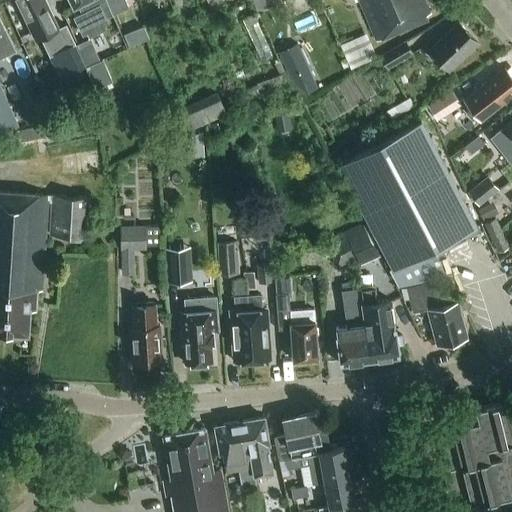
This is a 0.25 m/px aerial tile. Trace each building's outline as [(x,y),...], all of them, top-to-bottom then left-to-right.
[(18,0),(36,37),(59,26),(46,0),(18,0)] [(110,21),(107,15),(113,13),(107,0),(71,0),(74,6),(79,4),(82,12),(76,14),(83,33),(88,31),(89,34),(107,27),(105,23),(110,21)] [(107,0),(113,13),(130,6),(127,0),(107,0)] [(154,0),(159,10),(172,5),(169,0),(154,0)] [(281,0),(254,0),(258,10),(282,1),(281,0)] [(359,0),(376,38),(431,15),(424,0),(359,0)] [(256,12),(243,18),(262,59),(274,54),(256,12)] [(0,55),(2,59),(17,51),(0,17),(0,55)] [(432,50),(450,69),(479,40),(461,22),(432,50)] [(138,29),(143,41),(150,38),(145,26),(138,29)] [(341,45),(352,68),(378,56),(367,33),(341,45)] [(407,39),(380,55),(388,68),(414,52),(407,39)] [(84,40),(70,45),(79,70),(93,65),(84,40)] [(319,86),(298,42),(279,51),(299,95),(319,86)] [(109,69),(105,59),(87,67),(91,77),(109,69)] [(480,117),(511,91),(511,77),(502,65),(463,96),(480,117)] [(288,72),(248,86),(253,99),(292,84),(288,72)] [(0,80),(0,132),(19,124),(0,80)] [(453,88),(429,104),(439,119),(463,104),(453,88)] [(181,106),(190,128),(228,112),(219,90),(181,106)] [(410,96),(388,109),(393,118),(416,105),(410,96)] [(279,131),(292,128),(289,111),(275,114),(279,131)] [(42,123),(45,138),(95,128),(92,113),(42,123)] [(408,284),(435,277),(456,273),(445,246),(457,240),(479,229),(421,116),(337,159),(402,285),(408,284)] [(511,116),(489,135),(503,153),(511,146),(511,116)] [(489,174),(468,190),(479,204),(500,188),(489,174)] [(46,231),(73,233),(72,242),(87,243),(91,195),(0,187),(0,329),(11,330),(13,333),(22,333),(24,331),(28,331),(30,305),(36,306),(38,287),(42,288),(46,231)] [(492,201),(479,207),(486,220),(499,213),(492,201)] [(484,221),(490,232),(501,225),(496,215),(484,221)] [(364,220),(345,229),(357,255),(359,253),(362,260),(380,252),(364,220)] [(123,223),(122,273),(135,273),(135,247),(147,247),(147,243),(161,243),(161,225),(147,225),(147,223),(123,223)] [(511,245),(501,225),(490,232),(499,251),(511,245)] [(328,237),(339,263),(357,255),(345,229),(328,237)] [(239,239),(219,241),(221,274),(241,272),(239,249),(236,249),(235,243),(239,243),(239,239)] [(187,279),(184,245),(166,246),(168,281),(187,279)] [(258,263),(260,282),(273,281),(273,276),(271,262),(258,263)] [(245,271),(246,288),(257,287),(256,270),(245,271)] [(435,277),(408,284),(413,308),(428,304),(429,310),(427,312),(428,320),(432,322),(436,340),(464,334),(454,289),(439,293),(435,277)] [(289,282),(276,283),(278,323),(292,322),(293,356),(318,354),(315,307),(291,309),(289,282)] [(361,286),(369,357),(399,353),(398,345),(397,335),(395,316),(393,317),(391,297),(378,299),(376,284),(361,286)] [(369,357),(361,286),(344,288),(348,323),(336,324),(340,360),(369,357)] [(249,291),(254,360),(265,359),(267,356),(270,356),(266,304),(263,304),(262,290),(249,291)] [(241,361),(254,360),(249,291),(236,292),(237,306),(232,307),(236,359),(240,359),(241,361)] [(218,317),(217,298),(216,294),(189,295),(190,300),(190,315),(183,315),(184,331),(182,331),(182,343),(185,342),(187,362),(193,361),(193,364),(208,363),(208,360),(212,360),(210,325),(213,325),(213,317),(218,317)] [(150,360),(163,359),(161,322),(155,323),(154,302),(134,303),(136,324),(132,324),(135,361),(138,360),(138,363),(150,362),(150,360)] [(511,396),(474,406),(477,418),(439,428),(449,468),(460,465),(470,505),(511,494),(511,396)] [(280,457),(285,456),(330,446),(325,424),(317,426),(313,409),(284,415),(287,431),(275,434),(280,457)] [(265,416),(239,420),(243,447),(249,447),(253,475),(256,475),(257,482),(262,481),(261,474),(259,474),(258,471),(274,469),(272,457),(269,457),(267,442),(269,442),(265,416)] [(243,447),(239,420),(216,423),(220,450),(224,449),(227,468),(239,466),(240,475),(247,474),(248,483),(257,482),(256,475),(253,475),(249,447),(243,447)] [(214,472),(207,427),(167,434),(174,479),(165,480),(167,495),(173,494),(175,511),(229,511),(222,471),(214,472)] [(314,480),(349,473),(342,444),(330,446),(285,456),(288,468),(303,464),(304,467),(311,466),(314,480)] [(323,480),(328,503),(354,497),(349,473),(314,480),(314,482),(323,480)] [(307,484),(293,487),(295,497),(310,494),(307,484)] [(329,503),(320,505),(321,511),(357,511),(354,497),(328,503),(329,503)]
